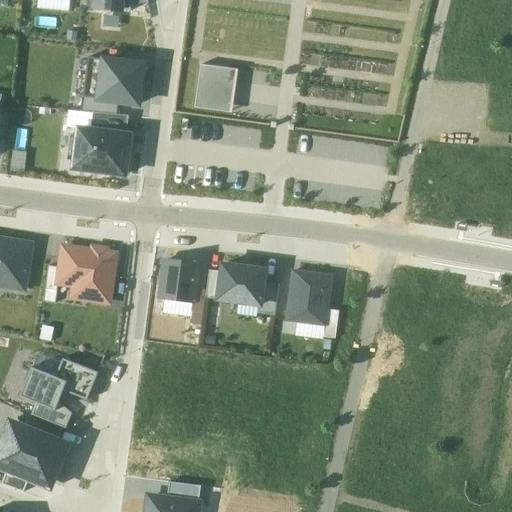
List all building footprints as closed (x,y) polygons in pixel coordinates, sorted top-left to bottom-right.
[(0,0),(0,7),(9,8),(9,0),(0,0)] [(95,0),(94,9),(122,11),(123,0),(95,0)] [(123,0),(122,11),(131,12),(131,0),(123,0)] [(105,61),(89,59),(83,98),(99,100),(105,61)] [(144,66),(105,61),(99,100),(119,103),(138,106),(144,66)] [(196,109),(233,114),(239,70),(201,66),(196,109)] [(83,98),(82,112),(94,114),(117,116),(119,103),(99,100),(83,98)] [(94,114),(91,131),(126,136),(129,117),(117,116),(94,114)] [(182,119),(181,140),(261,144),(262,123),(182,119)] [(74,169),(125,176),(131,136),(126,136),(91,131),(80,129),(74,169)] [(27,151),(12,149),(10,169),(25,171),(27,151)] [(24,291),(31,255),(31,253),(33,246),(12,242),(11,245),(0,243),(0,282),(5,284),(4,288),(24,291)] [(108,304),(116,257),(64,249),(61,268),(59,284),(69,286),(67,298),(108,304)] [(167,261),(162,300),(194,304),(195,290),(199,265),(167,261)] [(267,271),(223,266),(222,273),(218,301),(262,307),(265,284),(267,271)] [(61,268),(50,267),(44,303),(56,305),(59,284),(61,268)] [(210,272),(207,291),(206,299),(218,301),(221,273),(210,272)] [(333,278),(295,272),(287,321),(325,327),(328,311),(333,278)] [(279,285),(265,284),(262,307),(261,315),(275,317),(279,285)] [(203,326),(206,299),(207,291),(195,290),(194,304),(191,324),(203,326)] [(340,312),(328,311),(325,327),(324,338),(335,340),(340,312)] [(41,365),(44,358),(21,349),(11,377),(18,380),(24,364),(52,375),(54,370),(41,365)] [(64,392),(88,402),(99,376),(64,362),(57,378),(68,383),(64,392)] [(33,369),(21,398),(37,405),(56,412),(60,403),(64,392),(68,383),(57,378),(33,369)] [(37,405),(33,416),(64,429),(67,430),(73,415),(60,403),(56,412),(37,405)] [(64,429),(33,416),(30,415),(25,428),(58,442),(64,429)] [(69,446),(58,442),(25,428),(10,422),(0,447),(0,469),(8,473),(29,482),(46,488),(51,490),(69,446)] [(8,473),(2,485),(24,493),(29,482),(8,473)] [(170,483),(168,501),(199,505),(202,487),(170,483)] [(198,511),(199,505),(168,501),(149,499),(147,511),(198,511)]
